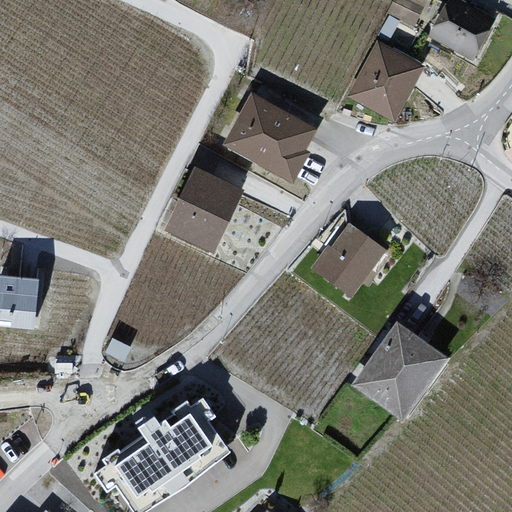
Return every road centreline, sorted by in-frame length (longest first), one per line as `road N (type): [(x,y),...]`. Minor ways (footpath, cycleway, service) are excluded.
road 1 (residential): [(464,139),(439,136),(384,156),(279,251),(207,331),(139,384)]
road 2 (residential): [(0,503),(50,449),(139,384)]
